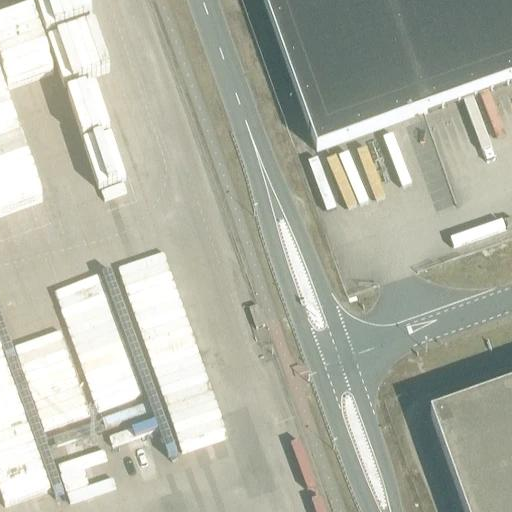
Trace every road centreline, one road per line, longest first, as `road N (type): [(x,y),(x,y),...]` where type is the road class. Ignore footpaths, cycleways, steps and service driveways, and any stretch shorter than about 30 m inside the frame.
road 1 (unclassified): [(247,131),(272,245),(316,368)]
road 2 (unclassified): [(346,357),(286,202),(247,131)]
road 3 (unclassified): [(511,299),(346,357)]
road 4 (unclassified): [(394,511),(346,357)]
road 5 (unclassified): [(316,368),(368,511)]
road 6 (unclassified): [(247,131),(202,0)]
